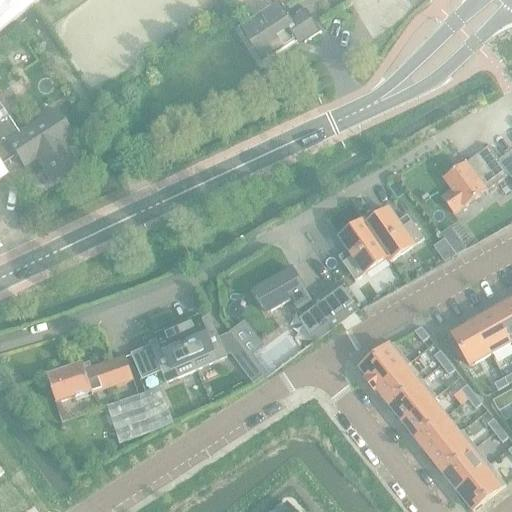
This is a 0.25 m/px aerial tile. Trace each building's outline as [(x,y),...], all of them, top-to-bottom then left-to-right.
[(0,0),(0,36),(45,0),(0,0)] [(238,29),(252,50),(254,49),(262,62),(275,54),(276,55),(286,49),(299,40),(303,45),(319,35),(304,10),(288,20),(278,3),(238,29)] [(8,142),(18,135),(0,108),(0,182),(9,176),(0,163),(15,153),(8,142)] [(55,111),(18,135),(8,142),(15,153),(24,167),(37,159),(52,182),(76,166),(61,143),(72,136),(55,111)] [(488,148),(466,164),(443,180),(452,192),(441,200),(455,217),(488,192),(508,177),(511,181),(511,152),(499,162),(488,148)] [(407,217),(406,218),(410,223),(400,230),(388,212),(366,227),(364,223),(363,223),(391,263),(424,241),(407,217)] [(339,259),(355,282),(387,260),(390,264),(391,263),(363,223),(340,239),(353,257),(343,263),(340,258),(339,259)] [(311,302),(293,271),(255,293),(268,314),(292,300),(298,310),(295,311),(314,344),(358,311),(338,286),(323,297),(326,301),(316,308),(311,302)] [(511,345),(511,344),(511,302),(493,313),(511,345)] [(511,345),(493,313),(473,324),(491,356),(511,345)] [(200,321),(179,331),(196,372),(232,356),(238,363),(247,356),(231,334),(219,340),(211,322),(202,326),(200,321)] [(245,322),(230,333),(231,334),(247,356),(263,377),(266,380),(269,378),(252,356),(264,347),(245,322)] [(473,324),(452,335),(471,368),(491,356),(473,324)] [(414,333),(423,343),(429,338),(421,329),(414,333)] [(160,344),(132,356),(142,381),(161,373),(166,384),(196,372),(179,331),(158,339),(160,344)] [(394,345),(360,370),(368,380),(366,381),(374,392),(406,367),(409,364),(394,345)] [(434,358),(441,367),(448,362),(440,353),(434,358)] [(61,403),(94,392),(135,379),(127,357),(93,368),(91,363),(49,377),(58,404),(61,403)] [(441,367),(449,377),(455,372),(448,362),(441,367)] [(374,392),(388,409),(388,408),(419,384),(406,367),(374,392)] [(504,380),(494,385),(498,392),(508,386),(504,380)] [(419,384),(388,408),(389,409),(390,408),(403,424),(436,398),(423,381),(419,384)] [(461,392),(468,401),(474,396),(467,387),(461,392)] [(159,388),(138,397),(151,434),(174,424),(159,388)] [(468,401),(476,411),(482,406),(474,396),(468,401)] [(138,397),(107,408),(120,445),(151,434),(138,397)] [(436,398),(403,424),(416,441),(446,418),(433,402),(437,399),(436,398)] [(57,404),(56,404),(62,424),(73,420),(63,410),(61,403),(58,404),(57,404)] [(416,441),(415,442),(416,443),(417,442),(430,458),(459,435),(446,418),(416,441)] [(487,426),(495,435),(501,430),(494,421),(487,426)] [(495,435),(502,444),(509,439),(501,430),(495,435)] [(459,435),(430,458),(443,475),(476,449),(463,432),(459,435)] [(443,475),(442,476),(443,477),(444,476),(457,492),(490,466),(476,449),(443,475)] [(458,494),(456,496),(464,505),(466,504),(472,511),(474,511),(506,487),(490,466),(457,492),(458,494)]
